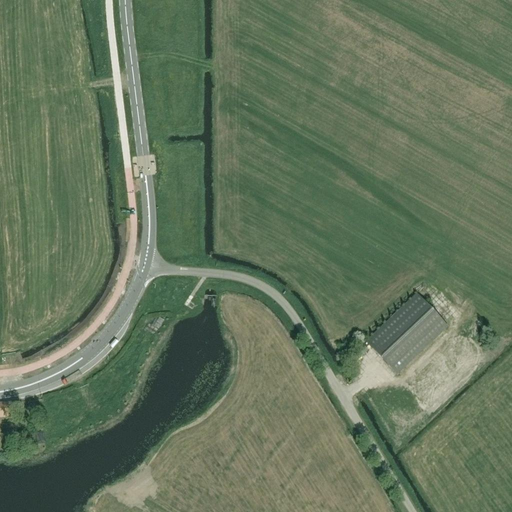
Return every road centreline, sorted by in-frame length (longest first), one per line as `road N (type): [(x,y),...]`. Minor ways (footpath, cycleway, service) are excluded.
road 1 (unclassified): [(144,266),(233,275),(279,299),(411,511)]
road 2 (secondary): [(144,266),(148,222),(125,0)]
road 3 (secondary): [(0,392),(48,378),(93,350),(128,304),(144,266)]
